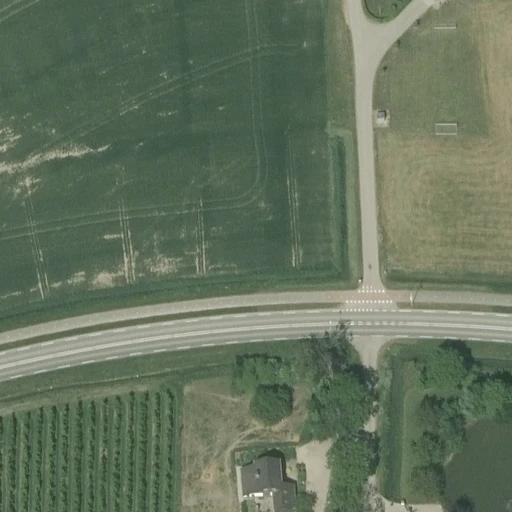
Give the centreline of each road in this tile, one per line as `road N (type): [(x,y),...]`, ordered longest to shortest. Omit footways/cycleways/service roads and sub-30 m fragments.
road 1 (primary): [(511,332),(274,324),(0,363)]
road 2 (track): [(365,511),(369,326),(349,0)]
